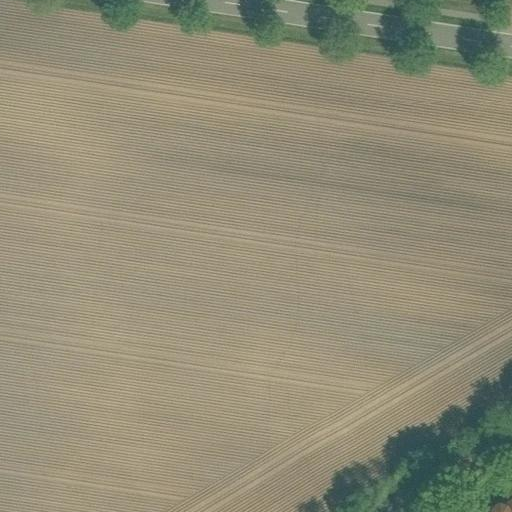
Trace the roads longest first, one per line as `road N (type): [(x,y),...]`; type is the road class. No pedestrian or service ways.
road 1 (tertiary): [(511,43),(222,0)]
road 2 (residential): [(381,511),(511,437)]
